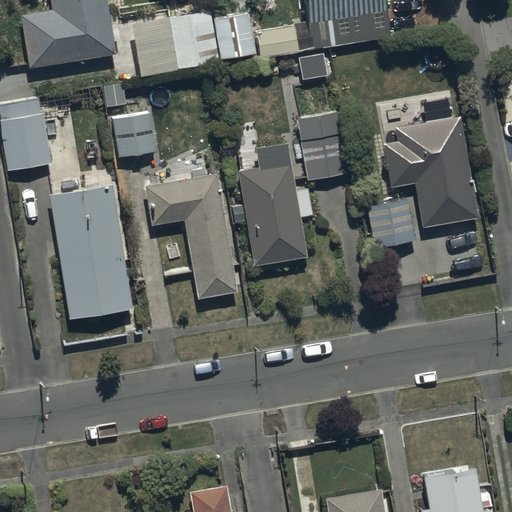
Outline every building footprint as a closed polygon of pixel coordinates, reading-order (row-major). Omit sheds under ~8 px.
[(114,55),(104,0),(44,0),(47,11),(17,17),(27,71),(114,55)] [(299,0),(304,24),(254,34),(260,61),(309,52),(310,56),(389,41),(381,0),(299,0)] [(217,66),(208,13),(167,20),(176,73),(217,66)] [(326,79),(323,58),(295,62),(299,83),(326,79)] [(51,168),(42,117),(38,118),(35,101),(4,106),(7,123),(0,123),(0,143),(5,176),(51,168)] [(155,154),(148,111),(109,117),(116,160),(155,154)] [(346,175),(335,115),(294,122),(305,182),(346,175)] [(476,222),(458,121),(393,132),(396,147),(382,149),(389,189),(413,185),(421,231),(476,222)] [(299,220),(309,218),(306,199),(294,201),(284,144),(253,150),(256,170),(236,174),(242,206),(230,208),(233,226),(246,223),(248,237),(253,269),(305,260),(301,240),(299,220)] [(235,295),(215,179),(142,192),(149,230),(181,225),(195,302),(235,295)] [(133,314),(112,190),(49,201),(70,325),(133,314)] [(413,240),(405,197),(366,204),(374,247),(413,240)] [(489,511),(483,469),(428,478),(429,486),(417,488),(420,511),(489,511)] [(226,511),(221,476),(186,482),(190,511),(226,511)] [(384,511),(379,479),(321,490),(324,511),(384,511)]
